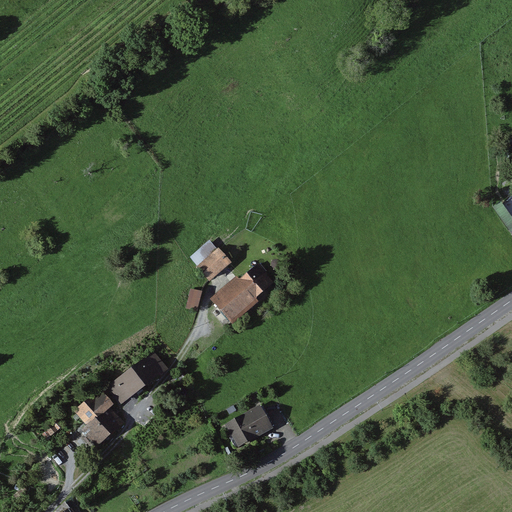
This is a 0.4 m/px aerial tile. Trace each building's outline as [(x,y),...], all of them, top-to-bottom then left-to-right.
[(496,202),(511,225),(511,210),(503,197),(496,202)] [(184,254),(209,284),(232,265),(206,235),(184,254)] [(210,301),(230,327),(278,290),(258,264),(210,301)] [(193,282),(188,302),(200,304),(204,285),(193,282)] [(142,356),(157,377),(167,371),(152,350),(142,356)] [(142,356),(106,381),(121,402),(157,377),(142,356)] [(108,405),(96,415),(85,402),(73,411),(84,425),(81,427),(95,445),(123,423),(108,405)] [(271,408),(253,417),(249,411),(234,419),(247,443),(280,426),(271,408)] [(86,511),(78,500),(61,511),(86,511)]
